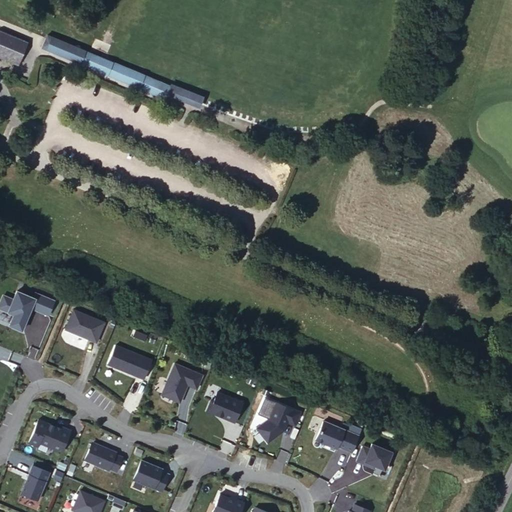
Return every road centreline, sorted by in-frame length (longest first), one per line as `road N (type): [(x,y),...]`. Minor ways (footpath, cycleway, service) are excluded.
road 1 (residential): [(511,365),(0,146)]
road 2 (residential): [(207,455),(130,428),(64,384),(42,383),(31,387),(0,450)]
road 3 (residential): [(308,511),(293,482),(207,455)]
